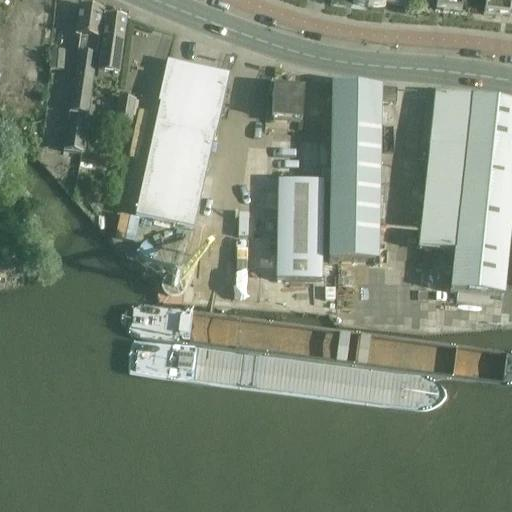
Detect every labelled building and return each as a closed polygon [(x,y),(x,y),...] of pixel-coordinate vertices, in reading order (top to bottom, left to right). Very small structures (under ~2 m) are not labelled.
[(365,9),(368,9),(368,0),(331,0),(352,3),(352,5),(365,9)] [(368,0),(368,9),(378,10),(384,9),(384,7),(406,9),(407,0),(368,0)] [(463,0),(423,0),(423,3),(436,4),(435,12),(461,15),(462,4),(463,5),(463,0)] [(511,0),(483,0),(483,7),(484,7),(484,10),(483,18),(509,21),(509,14),(510,12),(511,12),(511,0)] [(102,11),(80,8),(76,37),(80,38),(63,153),(83,156),(102,11)] [(101,53),(98,76),(109,78),(117,79),(126,20),(106,18),(101,53)] [(51,53),(50,72),(63,73),(65,54),(51,53)] [(227,78),(168,65),(135,219),(194,233),(227,78)] [(328,237),(327,265),(378,266),(381,106),(396,106),(396,92),(332,85),(329,199),(331,199),(329,237),(328,237)] [(301,123),(304,91),(273,88),(271,121),(301,123)] [(472,99),(434,96),(418,252),(453,257),(449,296),(502,302),(511,208),(511,107),(492,104),(492,103),(472,99)] [(136,102),(119,98),(115,122),(132,125),(136,102)] [(320,283),(322,184),(277,183),(275,282),(320,283)]
